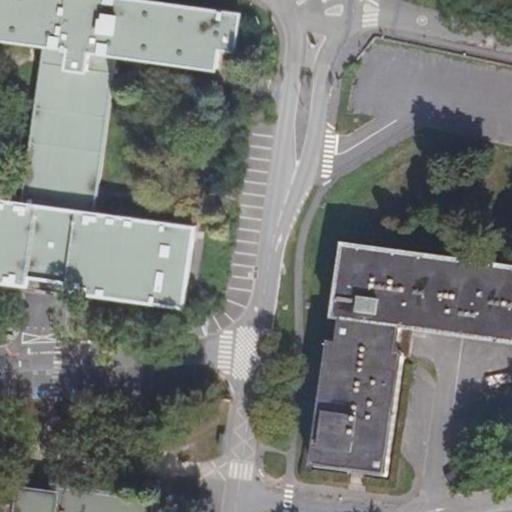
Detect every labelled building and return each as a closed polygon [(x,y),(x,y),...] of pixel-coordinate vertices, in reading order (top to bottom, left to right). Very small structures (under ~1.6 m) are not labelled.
[(236,55),(241,16),(118,0),(0,0),(0,44),(38,50),(111,60),(218,74),(221,53),(236,55)] [(94,185),(111,60),(38,50),(20,176),(40,179),(36,210),(16,207),(0,204),(0,287),(27,291),(28,281),(44,284),(66,287),(64,297),(183,313),(193,243),(194,231),(90,217),(76,215),(80,183),(94,185)] [(40,179),(20,176),(16,207),(36,210),(40,179)] [(94,185),(80,183),(76,215),(90,217),(92,201),(94,185)] [(511,268),(344,245),(334,320),(344,321),(341,346),(332,345),(314,468),(389,479),(397,418),(406,358),(400,357),(404,329),(416,331),(500,343),(511,344),(511,268)] [(416,331),(404,329),(400,357),(406,358),(416,331)] [(153,511),(155,505),(49,491),(48,498),(25,495),(26,486),(0,482),(0,511),(153,511)]
